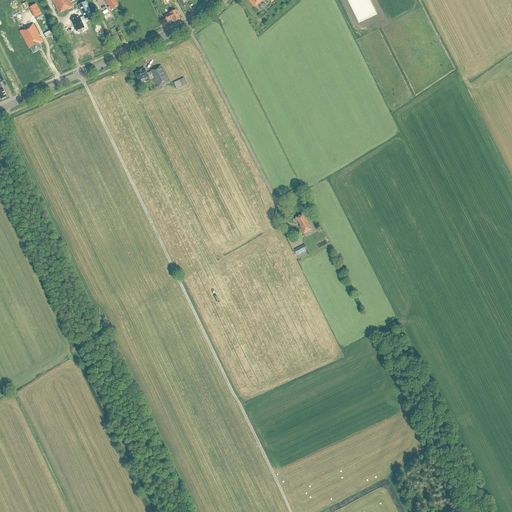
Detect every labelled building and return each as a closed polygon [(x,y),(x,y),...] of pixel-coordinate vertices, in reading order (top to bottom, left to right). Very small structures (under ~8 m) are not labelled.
[(51,0),(58,14),(73,6),(71,2),(75,0),(51,0)] [(104,0),(107,4),(108,4),(112,10),(118,6),(114,0),(104,0)] [(172,19),(173,22),(180,19),(176,10),(169,13),(169,14),(164,16),(167,22),(172,19)] [(84,22),(83,21),(74,25),(76,30),(78,29),(81,35),(89,32),(85,25),(89,23),(88,20),(84,22)] [(43,42),(33,24),(19,31),(29,49),(30,48),(33,53),(42,49),(39,44),(43,42)] [(55,39),(57,38),(52,29),(45,34),(46,36),(49,34),(50,37),(53,36),(55,39)] [(78,45),(83,43),(81,40),(75,44),(76,46),(77,46),(78,49),(77,49),(81,56),(92,51),(89,44),(80,48),(78,45)] [(140,71),(135,73),(139,81),(143,79),(148,77),(148,76),(152,75),(158,88),(169,82),(161,66),(150,71),(150,72),(147,74),(144,68),(140,70),(140,71)] [(173,83),(176,89),(186,84),(183,78),(173,83)] [(311,229),(306,219),(305,220),(302,214),(295,218),(300,226),(299,226),(303,234),(311,229)] [(294,250),(296,256),(305,251),(303,246),(294,250)]
